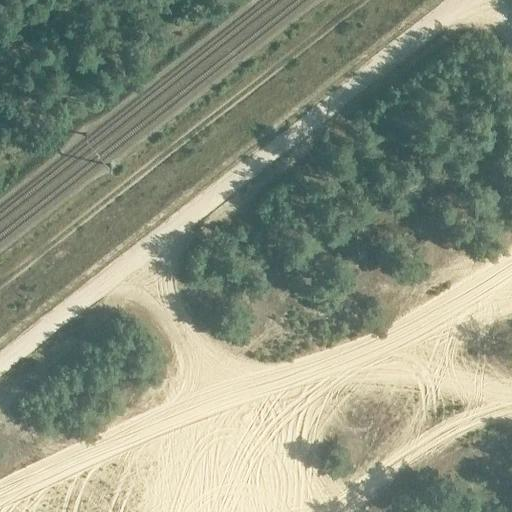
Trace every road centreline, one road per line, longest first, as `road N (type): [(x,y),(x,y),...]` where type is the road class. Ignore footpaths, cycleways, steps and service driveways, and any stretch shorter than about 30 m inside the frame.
road 1 (track): [(465,0),(0,359)]
road 2 (track): [(0,284),(363,0)]
